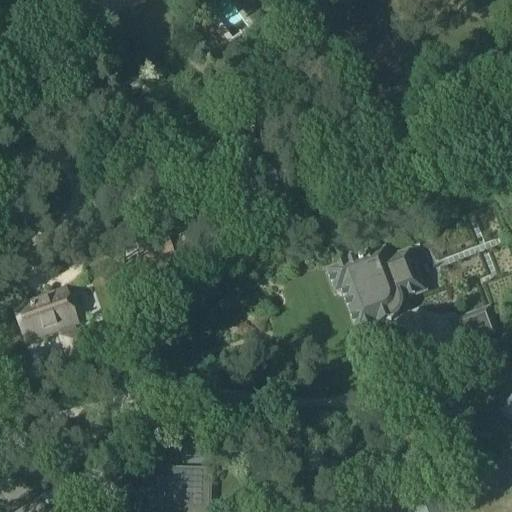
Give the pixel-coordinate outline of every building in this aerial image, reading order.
[(118,0),(119,2),(128,2),(132,10),(151,0),(118,0)] [(60,114),(67,131),(92,122),(85,105),(60,114)] [(143,266),(173,255),(167,237),(136,248),(143,266)] [(356,338),(383,328),(391,325),(393,324),(396,322),(398,321),(400,318),(402,314),(403,310),(405,305),(428,296),(411,251),(389,259),(386,250),(326,273),(334,299),(341,297),(356,338)] [(66,291),(11,308),(25,348),(60,335),(61,338),(76,332),(75,330),(79,328),(66,291)] [(460,353),(485,344),(498,339),(488,313),(450,327),(460,353)] [(108,355),(97,325),(76,332),(61,338),(58,339),(69,369),(108,355)] [(511,400),(500,415),(511,424),(511,400)] [(174,461),(211,462),(211,444),(174,443),(174,461)] [(191,472),(146,471),(144,511),(244,511),(245,497),(213,496),(211,497),(212,476),(191,475),(191,472)] [(405,508),(406,510),(401,511),(444,511),(438,495),(405,508)]
